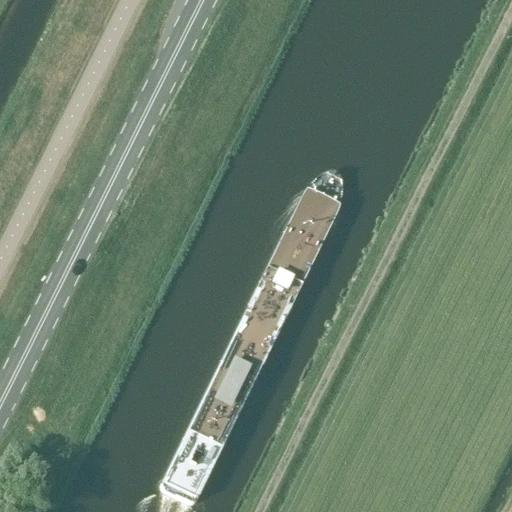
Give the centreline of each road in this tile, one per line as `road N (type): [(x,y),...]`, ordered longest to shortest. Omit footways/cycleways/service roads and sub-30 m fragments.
road 1 (track): [(257,511),(511,6)]
road 2 (primary): [(0,405),(201,0)]
road 3 (unclassified): [(130,0),(0,260)]
